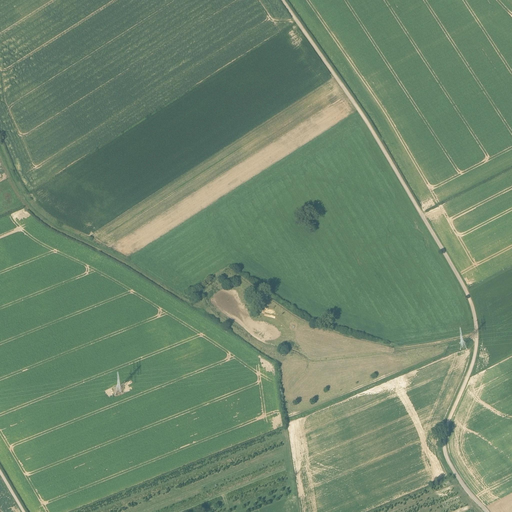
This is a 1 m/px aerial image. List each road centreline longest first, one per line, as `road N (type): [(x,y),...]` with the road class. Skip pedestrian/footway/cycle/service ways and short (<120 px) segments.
road 1 (unclassified): [(486,511),(455,474),(443,442),(476,346),(467,294),(381,146),(281,0)]
road 2 (track): [(0,160),(41,221),(187,301)]
